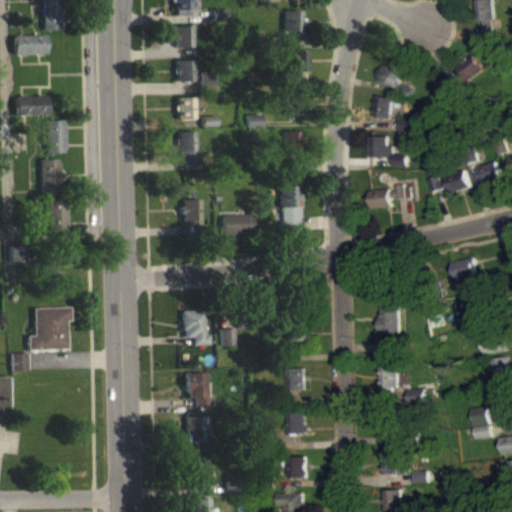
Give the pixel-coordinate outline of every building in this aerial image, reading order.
[(170,0),(171,25),(190,25),(189,0),(170,0)] [(59,38),(59,5),(40,6),(41,39),(59,38)] [(479,41),(495,41),(494,8),(478,8),(479,41)] [(299,41),(300,20),(282,19),(281,41),(299,41)] [(171,56),(190,56),(189,35),(170,36),(171,56)] [(11,45),(12,64),(44,63),(44,44),(11,45)] [(305,59),(282,60),(283,97),(298,97),(298,82),(306,82),(305,59)] [(450,83),(459,98),(486,82),(477,67),(450,83)] [(172,90),(191,91),(192,69),(173,69),(172,90)] [(378,91),(400,96),(404,78),(382,73),(378,91)] [(283,125),(301,125),(302,103),(283,103),(283,125)] [(46,105),(13,105),(13,124),(46,124),(46,105)] [(393,107),(376,105),(373,128),(391,130),(393,107)] [(172,107),(173,129),(192,129),(192,107),(172,107)] [(259,136),(259,123),(242,124),(242,137),(259,136)] [(42,129),(44,162),(64,162),(63,129),(42,129)] [(193,140),(173,141),(173,172),(194,172),(193,140)] [(408,163),(394,163),(393,155),(389,155),(388,145),(370,146),(370,167),(391,166),(391,176),(408,176),(408,163)] [(38,202),(57,201),(57,168),(37,168),(38,202)] [(505,189),(498,170),(477,177),(484,196),(505,189)] [(431,185),(434,201),(446,199),(447,203),(471,199),(467,179),(431,185)] [(393,209),(408,208),(407,193),(396,194),(396,198),(371,200),(372,218),(394,217),(393,209)] [(297,241),(297,195),(277,195),(277,241),(297,241)] [(45,241),(66,240),(65,207),(44,208),(45,241)] [(180,208),(180,217),(177,217),(177,230),(198,230),(198,208),(180,208)] [(248,224),(218,225),(219,243),(249,242),(248,224)] [(6,255),(6,271),(23,271),(22,255),(6,255)] [(42,263),(43,286),(57,285),(56,271),(65,270),(65,262),(42,263)] [(478,289),(477,269),(453,270),(454,290),(478,289)] [(401,342),(400,313),(380,313),(380,343),(401,342)] [(30,317),(31,345),(25,345),(25,360),(64,359),(63,329),(67,329),(67,316),(30,317)] [(188,346),(188,354),(207,354),(207,344),(202,344),(202,319),(178,320),(179,347),(188,346)] [(288,351),(306,355),(309,340),(291,336),(288,351)] [(485,365),(505,358),(501,343),(480,349),(485,365)] [(25,379),(24,362),(8,363),(8,379),(25,379)] [(492,374),(493,388),(511,387),(510,373),(492,374)] [(380,376),(381,405),(401,404),(401,375),(380,376)] [(306,378),(288,378),(288,399),(306,399),(306,378)] [(203,381),(180,382),(181,417),(210,416),(209,405),(204,405),(203,381)] [(434,399),(407,398),(407,411),(433,412),(434,399)] [(490,433),(488,415),(471,417),(473,435),(490,433)] [(288,422),(288,441),(307,440),(306,421),(288,422)] [(210,426),(187,425),(187,453),(210,453),(210,426)] [(475,448),(494,446),(492,434),(474,436),(475,448)] [(511,445),(500,446),(501,463),(511,462),(511,445)] [(307,466),(289,466),(290,487),(307,487),(307,466)] [(392,468),(377,469),(377,485),(392,484),(392,468)] [(203,469),(187,470),(188,496),(204,496),(203,469)] [(405,484),(404,469),(393,469),(393,484),(405,484)] [(511,469),(503,470),(504,490),(511,490),(511,469)] [(406,511),(406,499),(383,499),(383,511),(406,511)] [(303,511),(303,501),(277,502),(277,511),(303,511)]
